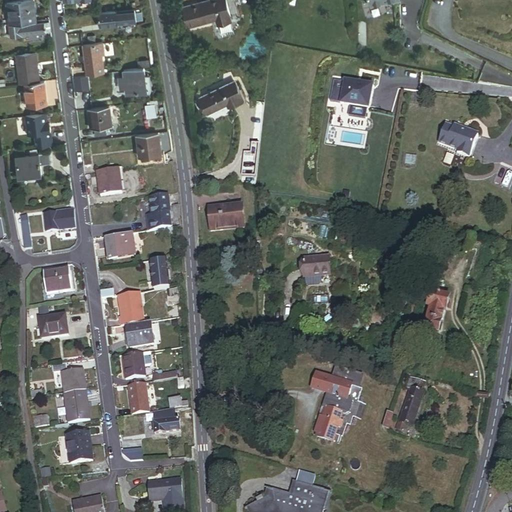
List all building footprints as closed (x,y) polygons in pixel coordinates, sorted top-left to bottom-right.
[(9,24),(18,23),(38,20),(34,0),(11,0),(6,1),(9,24)] [(226,0),(224,0),(185,11),(190,31),(217,23),(219,29),(233,25),(226,0)] [(281,0),(287,0),(316,10),(319,0),(275,0),(273,15),(283,17),(284,10),(280,9),(281,0)] [(113,16),(108,17),(109,25),(116,24),(116,23),(141,20),(140,12),(134,13),(133,10),(115,12),(115,14),(112,14),(113,16)] [(18,23),(9,24),(8,25),(10,39),(22,37),(22,36),(24,36),(24,38),(28,37),(28,35),(51,32),(49,22),(19,26),(18,23)] [(83,45),(87,74),(105,72),(103,55),(105,55),(103,42),(83,45)] [(25,83),(40,81),(35,51),(16,54),(20,84),(25,83)] [(143,67),(123,70),(127,94),(147,91),(143,67)] [(199,70),(190,75),(194,82),(202,77),(199,70)] [(44,80),(40,81),(25,83),(28,106),(47,103),(44,80)] [(374,86),(344,81),(340,105),(370,110),(374,86)] [(236,87),(201,101),(207,116),(227,107),(229,111),(243,105),(236,87)] [(151,103),(145,103),(147,115),(156,114),(154,103),(151,103)] [(108,104),(89,107),(91,127),(94,127),(95,133),(106,132),(105,126),(111,125),(108,104)] [(46,113),(25,116),(28,135),(34,134),(36,147),(52,145),(49,123),(48,123),(46,113)] [(457,154),(470,158),(478,135),(455,126),(454,128),(446,125),(439,144),(458,151),(457,154)] [(169,130),(136,135),(139,156),(172,152),(169,130)] [(17,156),(20,177),(42,174),(39,154),(17,156)] [(119,170),(97,172),(101,196),(122,194),(119,170)] [(177,195),(149,198),(151,217),(152,223),(147,224),(148,233),(162,231),(172,230),(168,202),(178,201),(177,195)] [(237,211),(207,212),(208,235),(238,234),(237,211)] [(76,223),(75,214),(57,217),(57,214),(44,216),(47,235),(56,233),(56,230),(71,227),(71,230),(77,229),(76,223)] [(26,252),(32,251),(27,218),(20,219),(26,252)] [(477,238),(445,233),(443,246),(474,251),(477,238)] [(131,235),(105,238),(108,261),(133,258),(131,235)] [(327,256),(301,258),(302,277),(303,277),(303,283),(306,285),(317,285),(319,282),(318,276),(328,276),(327,256)] [(164,261),(149,263),(153,292),(168,290),(164,261)] [(44,276),(47,297),(72,293),(70,273),(44,276)] [(177,290),(166,291),(166,298),(178,297),(177,290)] [(100,293),(101,299),(114,298),(113,291),(100,293)] [(138,294),(117,297),(120,319),(118,320),(119,328),(126,327),(142,325),(138,294)] [(432,308),(426,328),(439,332),(445,312),(447,311),(450,300),(449,297),(440,295),(438,296),(436,296),(435,299),(432,299),(430,307),(430,308),(432,308)] [(39,320),(42,339),(69,335),(66,316),(39,320)] [(142,325),(126,327),(129,350),(153,347),(150,324),(142,325)] [(434,333),(426,331),(424,342),(431,344),(434,333)] [(152,367),(150,353),(121,356),(125,381),(144,378),(143,370),(150,369),(152,367)] [(66,365),(52,367),(53,374),(67,373),(66,365)] [(349,415),(352,406),(350,402),(347,401),(351,388),(359,391),(363,378),(336,370),(333,381),(329,380),(324,394),(328,395),(323,409),(326,410),(323,419),(320,418),(314,434),(318,435),(317,438),(332,443),(337,429),(340,430),(342,424),(339,423),(341,415),(346,416),(349,415)] [(62,374),(65,395),(85,392),(82,372),(62,374)] [(153,383),(175,380),(175,374),(162,376),(161,372),(152,373),(153,383)] [(324,394),(329,380),(316,376),(312,390),(324,394)] [(415,382),(400,423),(412,428),(425,394),(421,392),(424,385),(415,382)] [(143,384),(126,387),(130,416),(147,414),(143,384)] [(64,395),(69,425),(90,422),(86,392),(85,392),(65,395),(64,395)] [(181,400),(169,402),(170,410),(182,408),(182,404),(181,400)] [(180,432),(179,422),(178,422),(177,419),(175,419),(175,413),(164,413),(164,417),(153,418),(155,434),(180,432)] [(390,429),(395,414),(390,413),(385,427),(390,429)] [(49,427),(48,417),(34,419),(35,429),(49,427)] [(66,438),(70,466),(93,462),(89,434),(66,438)] [(49,478),(41,480),(43,489),(51,487),(49,478)] [(182,481),(146,483),(147,503),(164,502),(165,511),(183,511),(182,481)] [(250,507),(251,511),(323,511),(329,496),(332,497),(333,494),(297,485),(294,497),(268,489),(268,491),(272,492),(270,498),(265,500),(264,499),(263,498),(257,500),(257,502),(243,506),(244,508),(250,507)] [(102,511),(100,497),(72,502),(73,511),(102,511)]
